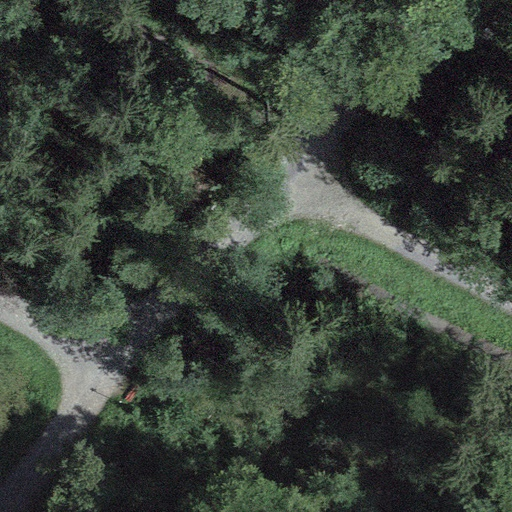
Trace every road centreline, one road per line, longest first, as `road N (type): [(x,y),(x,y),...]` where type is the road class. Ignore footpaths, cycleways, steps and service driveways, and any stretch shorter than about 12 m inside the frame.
road 1 (track): [(483,0),(273,182)]
road 2 (track): [(273,182),(511,303)]
road 3 (track): [(273,182),(110,368)]
road 4 (track): [(110,368),(3,511)]
road 5 (track): [(0,299),(110,368)]
